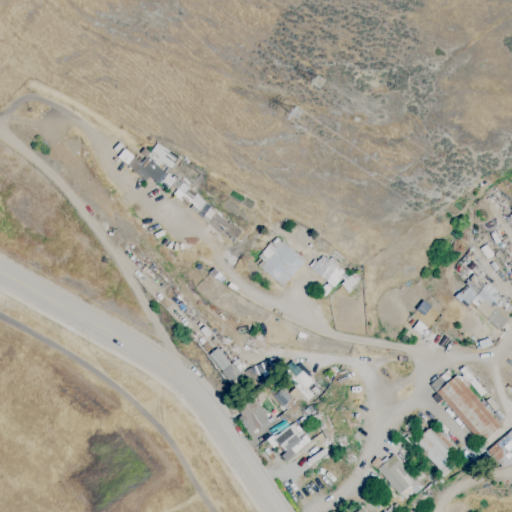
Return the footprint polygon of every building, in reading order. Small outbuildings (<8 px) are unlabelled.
[(176,177),(167,171),(177,159),(156,143),(137,168),(166,190),(176,177)] [(234,241),(191,204),(199,194),(213,206),(212,207),(226,219),(227,218),(234,225),(234,224),(242,231),(234,241)] [(496,240),(492,232),(497,230),(500,238),(496,240)] [(284,286),(262,268),(262,267),(258,264),(262,259),(266,262),(270,257),(263,252),(268,245),(268,246),(273,240),(274,240),(276,237),(277,238),(278,237),(280,239),(279,240),(282,242),(283,242),(305,260),(284,286)] [(335,286),(322,276),(319,274),(317,276),(313,273),(315,271),(312,268),(313,267),(310,264),(314,259),(317,261),(319,259),(318,259),(323,253),(329,257),(328,258),(330,259),(330,258),(335,261),(336,260),(339,263),(337,266),(340,268),(340,269),(344,272),(342,275),(343,275),(342,276),(335,286)] [(483,301),(477,294),(465,283),(474,274),(485,285),(487,283),(495,291),(494,292),(501,299),(503,297),(509,303),(502,310),(493,301),(488,306),(483,302),(483,301)] [(475,310),(483,302),(488,306),(493,301),(502,310),(509,318),(497,331),(475,310)] [(425,337),(422,334),(421,335),(412,329),(419,321),(427,328),(426,329),(429,331),(425,337)] [(221,370),(231,384),(243,375),(233,362),(221,370)] [(481,396),(468,380),(466,382),(462,376),(464,375),(460,370),(464,366),(486,391),(481,396)] [(302,375),(310,383),(306,387),(314,395),(308,400),(304,396),(301,400),(299,398),(296,400),(289,393),(290,393),(296,387),(288,379),(293,373),(299,378),(302,375)] [(480,444),(437,392),(457,375),(458,376),(459,375),(463,380),(462,381),(501,426),(480,444)] [(272,391),(261,381),(265,377),(275,388),(272,391)] [(234,401),(229,393),(238,387),(243,395),(234,401)] [(287,409),(274,395),(283,387),(296,401),(287,409)] [(253,431),(240,412),(256,401),(269,419),(261,425),(263,427),(261,429),(259,427),(253,431)] [(446,475),(415,443),(424,433),(423,433),(428,428),(429,429),(434,424),(458,448),(452,454),(455,457),(451,461),(456,465),(446,475)] [(286,460),(282,456),(286,452),(280,445),(294,433),(296,435),(302,430),(310,440),(286,460)] [(411,444),(405,437),(409,434),(415,441),(411,444)] [(511,463),(502,467),(488,450),(508,434),(511,438),(511,439),(511,448),(510,450),(511,451),(511,450),(511,463)] [(487,460),(483,455),(488,451),(491,456),(487,460)] [(404,497),(401,493),(399,494),(377,469),(377,470),(371,463),(377,456),(382,461),(387,456),(389,459),(395,454),(403,464),(405,462),(410,468),(408,469),(423,487),(415,494),(412,490),(404,497)] [(417,510),(409,503),(421,491),(429,498),(417,510)] [(391,505),(384,494),(388,492),(396,502),(391,505)]
